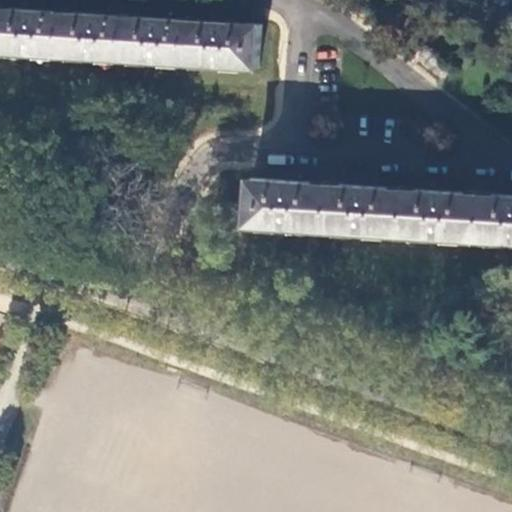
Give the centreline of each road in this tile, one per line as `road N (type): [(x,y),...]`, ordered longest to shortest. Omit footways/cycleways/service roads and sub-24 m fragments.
road 1 (tertiary): [(511,432),(144,299)]
road 2 (residential): [(511,163),(306,5)]
road 3 (residential): [(144,299),(204,162),(228,147),(293,148)]
road 4 (residential): [(293,148),(511,164)]
road 5 (tertiary): [(144,299),(0,247)]
road 6 (residential): [(293,148),(306,5)]
